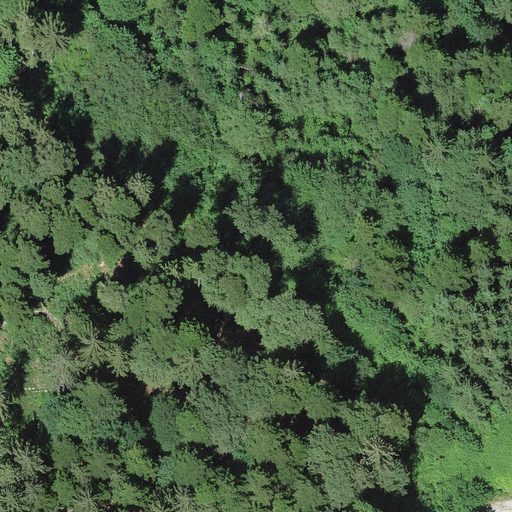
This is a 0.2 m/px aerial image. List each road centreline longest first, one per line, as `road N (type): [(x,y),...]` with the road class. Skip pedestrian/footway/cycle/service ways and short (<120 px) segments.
road 1 (track): [(142,0),(185,80),(221,238),(458,418),(488,449),(505,510)]
road 2 (track): [(430,0),(311,18),(241,0)]
